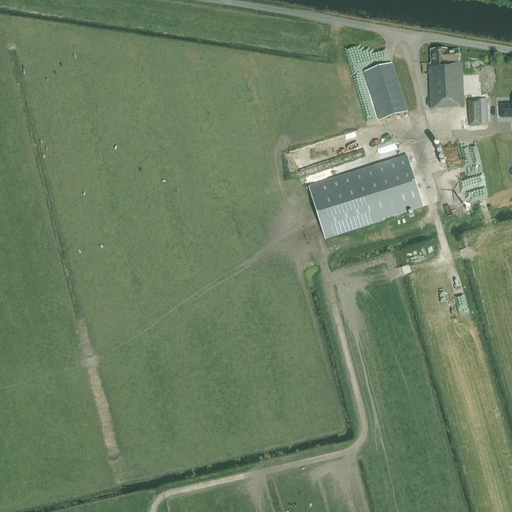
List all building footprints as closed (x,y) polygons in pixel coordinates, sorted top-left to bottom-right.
[(352,47),(346,48),(350,60),(356,59),(352,47)] [(447,51),(447,50),(431,51),(431,64),(429,64),(431,110),(464,109),(462,63),(459,63),(458,50),(447,51)] [(380,121),(408,112),(392,64),(365,72),(380,121)] [(482,127),(481,100),(468,101),(469,127),(482,127)] [(511,105),(501,106),(502,119),(511,118),(511,105)] [(423,207),(407,157),(309,188),(325,238),(423,207)]
